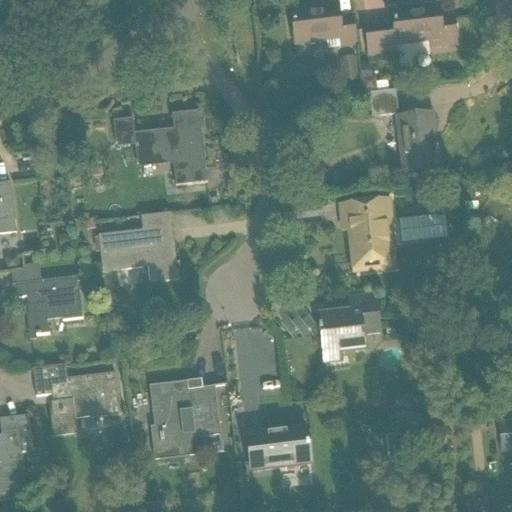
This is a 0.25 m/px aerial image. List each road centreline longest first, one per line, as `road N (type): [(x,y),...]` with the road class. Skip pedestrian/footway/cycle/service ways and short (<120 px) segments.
road 1 (residential): [(236,292),(265,154),(177,13)]
road 2 (residential): [(0,105),(75,81),(177,13)]
